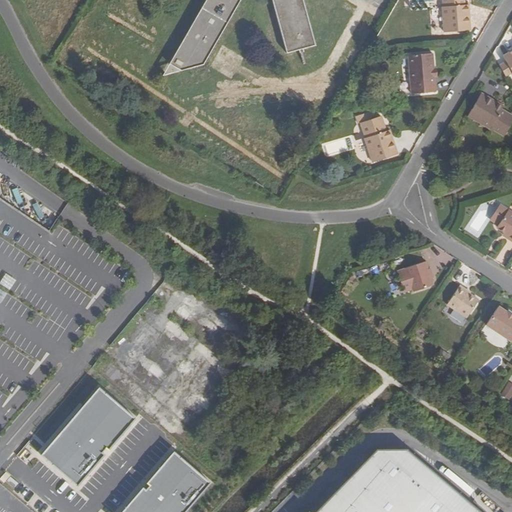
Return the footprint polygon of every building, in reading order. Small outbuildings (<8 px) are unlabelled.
[(204,0),(167,61),(179,67),(202,63),(240,0),(272,0),(287,53),(315,45),(302,0),(204,0)] [(442,6),(444,31),(470,30),(468,4),(465,5),(464,0),(442,0),(443,6),(442,6)] [(511,51),(503,56),(511,71),(511,51)] [(409,55),(412,94),(435,91),(434,77),(437,77),(437,67),(433,68),(432,53),(409,55)] [(482,93),(468,116),(490,129),(491,128),(504,135),(511,122),(511,115),(501,109),(503,106),(482,93)] [(381,116),(361,122),(366,137),(365,138),(373,162),(397,154),(389,130),(386,131),(381,116)] [(508,239),(511,241),(511,213),(508,211),(496,229),(504,234),(509,237),(508,239)] [(425,262),(406,269),(406,270),(412,288),(413,292),(433,285),(425,262)] [(412,288),(406,270),(398,273),(404,291),(412,288)] [(466,290),(459,286),(446,305),(466,318),(478,300),(465,292),(466,290)] [(511,316),(506,312),(498,307),(485,326),(510,343),(511,339),(511,316)] [(507,399),(511,391),(511,384),(509,383),(501,395),(507,399)] [(135,419),(98,388),(40,456),(77,487),(104,455),(102,453),(105,449),(108,451),(135,419)] [(482,511),(407,449),(375,450),(315,511),(309,511),(308,511),(306,511),(482,511)] [(121,511),(184,511),(209,483),(173,452),(146,483),(149,485),(145,489),(143,488),(121,511)] [(0,480),(4,483),(10,476),(6,473),(0,480)]
